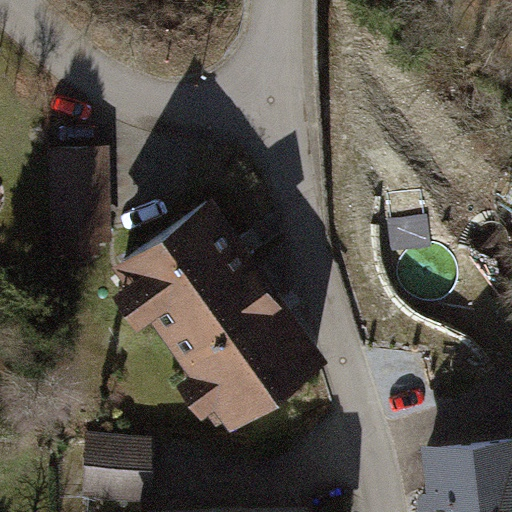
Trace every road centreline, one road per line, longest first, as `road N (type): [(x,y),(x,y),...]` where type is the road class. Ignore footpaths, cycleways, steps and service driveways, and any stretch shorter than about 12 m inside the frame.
road 1 (residential): [(287,117),(299,199),(385,511)]
road 2 (residential): [(6,0),(71,61),(155,103),(287,117)]
